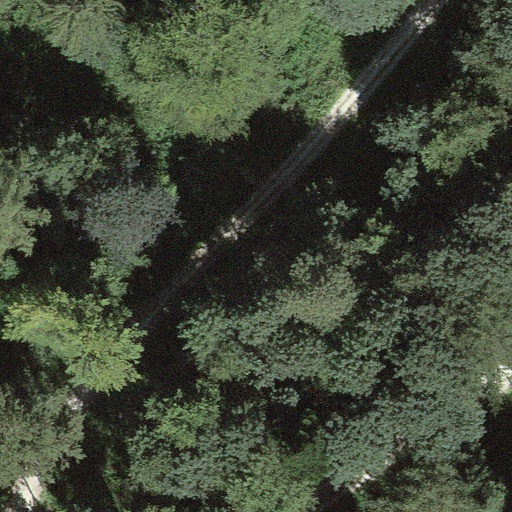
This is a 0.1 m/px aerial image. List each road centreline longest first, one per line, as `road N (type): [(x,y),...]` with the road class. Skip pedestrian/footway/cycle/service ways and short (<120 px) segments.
road 1 (track): [(433,0),(404,42),(119,337),(40,450),(17,511)]
road 2 (track): [(294,511),(511,362)]
